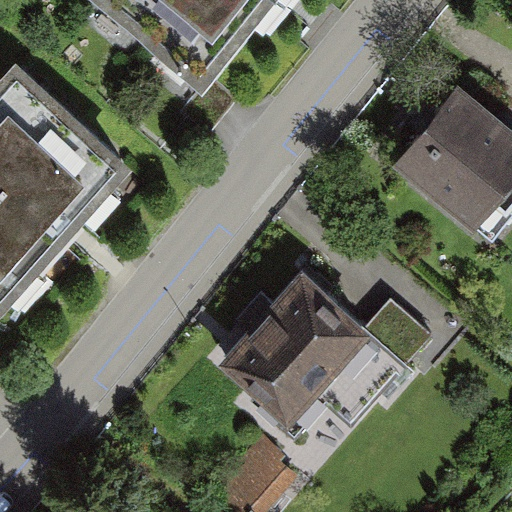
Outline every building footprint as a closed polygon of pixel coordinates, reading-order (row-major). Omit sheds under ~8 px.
[(98,0),(132,26),(204,82),(211,76),(268,0),(98,0)] [(18,65),(0,85),(0,312),(71,231),(131,162),(130,161),(18,65)] [(237,98),(211,76),(182,109),(209,131),(222,115),(237,98)] [(511,171),(511,126),(457,82),(390,164),(468,226),(511,171)] [(414,363),(307,264),(217,361),(284,422),(310,394),(350,431),(414,363)] [(266,511),(298,483),(264,446),(218,489),(239,511),(266,511)]
